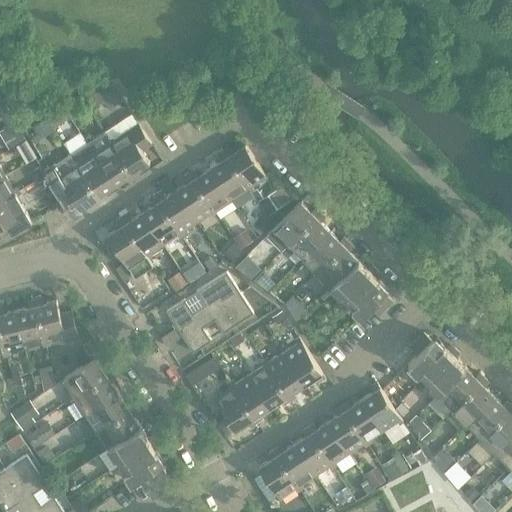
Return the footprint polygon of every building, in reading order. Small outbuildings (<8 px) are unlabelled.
[(101,94),(83,94),(92,109),(105,101),(101,94)] [(5,104),(0,107),(0,114),(2,118),(10,113),(5,104)] [(46,117),(32,126),(38,135),(52,126),(46,117)] [(7,127),(0,130),(0,132),(10,149),(16,145),(26,140),(22,133),(15,122),(7,127)] [(112,136),(109,138),(135,178),(142,174),(139,170),(150,162),(142,150),(152,143),(139,123),(114,139),(112,136)] [(105,131),(88,142),(115,185),(126,178),(129,182),(135,178),(109,138),(105,131)] [(26,140),(16,145),(21,154),(31,148),(26,140)] [(88,142),(70,154),(101,201),(108,197),(104,192),(115,185),(88,142)] [(231,147),(225,151),(251,191),(254,189),(252,186),(267,176),(246,144),(234,152),(231,147)] [(222,160),(211,167),(232,199),(246,190),(248,193),(251,191),(225,151),(219,155),(222,160)] [(46,176),(63,202),(66,207),(76,201),(80,208),(92,200),(95,205),(101,201),(70,154),(43,172),(46,176)] [(34,170),(32,176),(35,181),(44,176),(39,167),(34,170)] [(197,169),(191,174),(217,213),(220,211),(218,208),(232,199),(211,167),(200,174),(197,169)] [(187,182),(177,189),(198,221),(212,212),(214,215),(217,213),(191,174),(184,178),(187,182)] [(6,175),(0,178),(0,201),(19,191),(17,188),(14,189),(6,175)] [(163,192),(157,196),(183,236),(186,234),(184,231),(198,221),(177,189),(166,196),(163,192)] [(275,190),(259,200),(269,214),(285,204),(275,190)] [(19,191),(0,201),(0,226),(6,223),(12,233),(33,221),(18,196),(21,194),(19,191)] [(153,205),(143,212),(164,244),(178,235),(180,238),(183,236),(157,196),(150,200),(153,205)] [(301,201),(274,228),(267,235),(282,250),(286,246),(320,212),(315,207),(311,211),(301,201)] [(129,214),(123,218),(149,258),(152,256),(150,253),(164,244),(143,212),(132,219),(129,214)] [(320,212),(286,246),(289,248),(291,246),(303,258),(331,230),(322,221),(325,217),(320,212)] [(149,258),(123,218),(116,223),(119,227),(108,235),(129,267),(136,277),(153,265),(149,258)] [(331,230),(303,258),(315,270),(312,272),(315,275),(349,241),(344,236),(340,239),(331,230)] [(247,231),(235,239),(241,248),(253,240),(247,231)] [(349,241),(315,275),(317,277),(320,275),(332,287),(359,259),(350,250),(354,246),(349,241)] [(235,243),(225,252),(233,260),(242,251),(243,250),(235,243)] [(247,255),(235,267),(251,278),(261,268),(247,255)] [(213,256),(205,262),(211,270),(219,265),(215,260),(213,256)] [(359,259),(332,287),(346,301),(374,274),(378,270),(373,264),(369,268),(359,259)] [(201,262),(195,266),(202,276),(207,272),(204,268),(201,262)] [(181,270),(168,279),(176,291),(189,282),(184,273),(181,270)] [(262,270),(253,280),(269,292),(277,284),(262,270)] [(167,310),(177,327),(180,331),(241,292),(227,271),(167,310)] [(374,274),(346,301),(361,316),(371,307),(376,301),(380,298),(385,293),(389,289),(374,274)] [(169,332),(175,341),(183,336),(194,352),(254,312),(241,292),(180,331),(177,327),(169,332)] [(388,305),(393,301),(385,293),(380,298),(388,305)] [(42,298),(35,299),(47,346),(50,345),(49,341),(78,334),(72,311),(60,314),(57,299),(43,303),(42,298)] [(384,309),(388,305),(380,298),(376,301),(384,309)] [(29,307),(16,310),(26,347),(42,343),(43,346),(47,346),(35,299),(27,301),(29,307)] [(379,315),(384,309),(376,301),(371,307),(379,315)] [(2,308),(0,308),(0,327),(7,356),(11,355),(10,351),(26,347),(16,310),(4,313),(2,308)] [(282,310),(272,317),(277,325),(287,318),(283,312),(282,310)] [(161,337),(164,342),(167,346),(175,341),(169,332),(161,337)] [(239,332),(229,339),(234,347),(245,340),(239,332)] [(424,332),(419,337),(427,345),(432,340),(424,332)] [(432,340),(427,345),(423,349),(418,354),(409,363),(424,378),(451,351),(436,336),(432,340)] [(298,343),(284,352),(305,384),(316,377),(319,382),(326,377),(300,337),(296,339),(298,343)] [(419,337),(415,341),(423,349),(427,345),(419,337)] [(94,338),(84,344),(94,358),(96,357),(103,352),(94,338)] [(415,341),(410,346),(418,354),(423,349),(415,341)] [(451,351),(424,378),(438,393),(466,366),(456,356),(460,353),(455,347),(451,351)] [(268,358),(265,360),(291,400),(297,396),(294,391),(305,384),(284,352),(270,361),(268,358)] [(70,395),(72,398),(112,372),(108,366),(103,369),(96,357),(94,358),(64,378),(73,393),(70,395)] [(264,365),(250,374),(271,406),(281,399),(284,404),(291,400),(265,360),(262,362),(264,365)] [(199,366),(186,375),(193,386),(206,377),(199,366)] [(466,366),(438,393),(450,405),(448,408),(450,410),(484,377),(479,371),(475,375),(466,366)] [(112,372),(72,398),(74,401),(77,399),(86,413),(119,392),(112,381),(116,378),(112,372)] [(233,380),(230,382),(257,422),(263,418),(260,413),(271,406),(250,374),(235,383),(233,380)] [(484,377),(450,410),(453,413),(455,410),(467,422),(495,395),(486,386),(489,382),(484,377)] [(21,378),(14,380),(19,400),(26,396),(21,378)] [(257,422),(230,382),(227,384),(229,387),(215,397),(236,429),(247,422),(250,426),(257,422)] [(373,391),(363,398),(384,430),(398,421),(400,424),(404,422),(377,382),(370,386),(373,391)] [(119,392),(86,413),(96,427),(93,429),(95,432),(135,406),(131,400),(126,403),(119,392)] [(495,395),(467,422),(479,434),(476,437),(479,439),(511,406),(511,404),(508,400),(504,404),(495,395)] [(349,400),(343,405),(369,444),(372,443),(370,439),(384,430),(363,398),(352,405),(349,400)] [(23,405),(12,412),(20,425),(32,417),(23,405)] [(339,413),(328,420),(350,453),(364,443),(366,446),(369,444),(343,405),(336,409),(339,413)] [(135,406),(95,432),(97,435),(100,433),(109,447),(141,426),(134,415),(139,412),(135,406)] [(511,406),(479,439),(482,442),(484,439),(496,451),(511,435),(511,406)] [(226,417),(218,423),(226,436),(235,430),(226,417)] [(315,423),(308,427),(335,467),(338,465),(336,462),(350,453),(328,420),(318,427),(315,423)] [(141,426),(109,447),(120,464),(152,443),(153,444),(157,440),(153,434),(148,437),(141,426)] [(305,436),(294,443),(316,475),(330,466),(332,469),(335,467),(308,427),(302,431),(305,436)] [(38,429),(26,437),(34,448),(45,440),(38,429)] [(20,433),(7,442),(12,450),(25,441),(20,433)] [(511,435),(496,451),(508,463),(505,466),(508,468),(511,464),(511,435)] [(152,443),(120,464),(132,482),(143,475),(149,470),(154,467),(160,464),(164,461),(153,444),(152,443)] [(280,445),(274,449),(301,489),(303,487),(301,484),(316,475),(294,443),(284,450),(280,445)] [(49,446),(39,453),(46,464),(56,457),(49,446)] [(301,489),(274,449),(268,453),(271,458),(259,466),(281,498),(296,488),(298,491),(301,489)] [(421,449),(413,453),(420,465),(428,460),(421,449)] [(64,511),(27,454),(6,467),(35,511),(64,511)] [(395,460),(384,467),(392,479),(403,472),(395,460)] [(457,461),(446,472),(459,488),(471,476),(457,461)] [(166,473),(160,464),(154,467),(160,477),(166,473)] [(35,511),(6,467),(0,471),(0,502),(6,511),(35,511)] [(156,480),(160,477),(154,467),(149,470),(156,480)] [(149,484),(156,480),(149,470),(143,475),(149,484)] [(472,485),(464,493),(472,501),(479,493),(472,485)] [(346,486),(336,492),(343,503),(353,497),(346,486)] [(78,497),(70,502),(76,511),(85,507),(78,497)]
